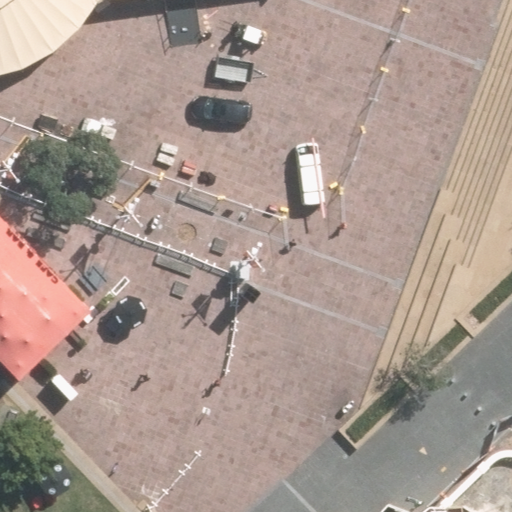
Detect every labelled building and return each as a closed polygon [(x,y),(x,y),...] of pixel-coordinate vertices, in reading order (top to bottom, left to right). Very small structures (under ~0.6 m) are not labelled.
[(0,0),(0,36),(17,33),(117,130),(228,8),(219,0),(0,0)] [(266,0),(268,9),(303,1),(303,0),(266,0)] [(276,14),(271,55),(316,60),(320,18),(276,14)] [(0,348),(18,368),(90,302),(0,205),(0,348)] [(171,352),(209,370),(250,399),(284,324),(233,313),(193,295),(150,263),(116,338),(171,352)] [(231,397),(196,427),(221,456),(256,426),(231,397)] [(174,447),(143,474),(174,509),(205,481),(174,447)] [(144,511),(127,493),(107,511),(144,511)]
